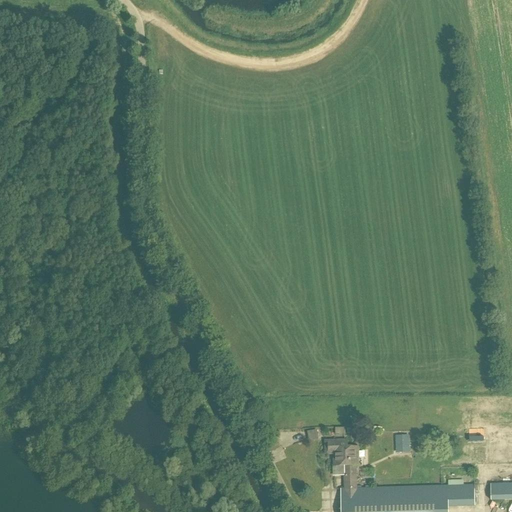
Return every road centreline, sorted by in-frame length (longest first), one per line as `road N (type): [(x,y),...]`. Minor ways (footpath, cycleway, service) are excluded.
road 1 (unclassified): [(295,511),(145,218),(141,44),(124,0)]
road 2 (unknown): [(359,0),(333,40),(286,61),(238,60),(160,17),(134,16)]
